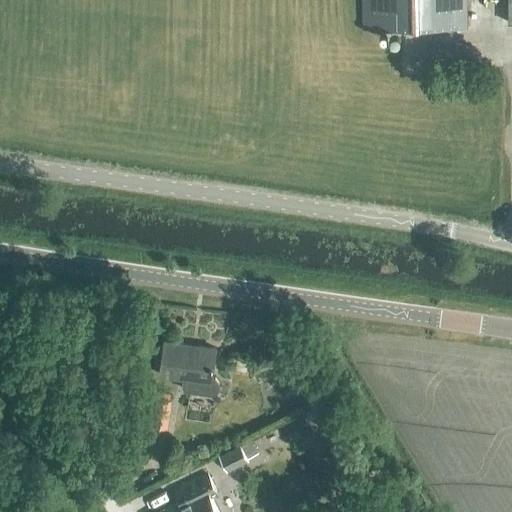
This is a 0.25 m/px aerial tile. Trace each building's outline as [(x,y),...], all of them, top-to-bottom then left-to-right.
[(466,27),(465,0),(364,0),(365,28),(466,27)] [(216,377),(212,376),(216,348),(164,341),(159,374),(183,377),(182,385),(185,389),(213,393),(218,389),(219,382),(216,377)] [(287,353),(258,363),(261,371),(290,361),(287,353)] [(334,396),(322,402),(327,412),(336,415),(343,411),(334,396)] [(167,427),(171,399),(157,397),(153,424),(167,427)] [(226,470),(248,459),(240,445),(219,456),(226,470)] [(218,511),(210,495),(217,492),(208,474),(174,490),(180,502),(159,511),(218,511)]
